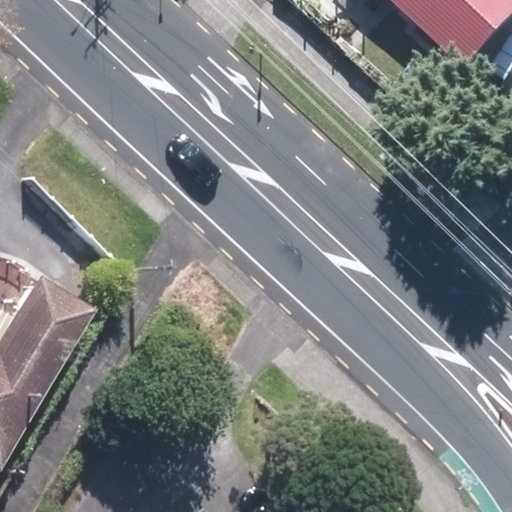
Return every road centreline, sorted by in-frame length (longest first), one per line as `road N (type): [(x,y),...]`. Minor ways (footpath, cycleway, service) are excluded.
road 1 (secondary): [(410,321),(72,0)]
road 2 (secondary): [(511,484),(410,321)]
road 3 (secondary): [(410,321),(511,389)]
